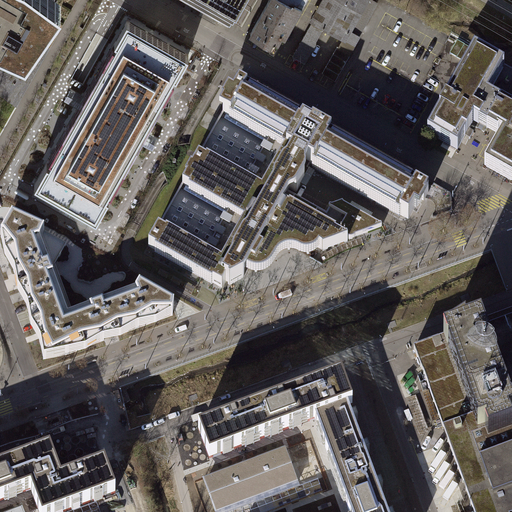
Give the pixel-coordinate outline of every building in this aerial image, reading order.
[(0,0),(0,32),(24,43),(54,0),(0,0)] [(193,0),(230,21),(241,0),(193,0)] [(270,0),(252,32),(275,45),(286,25),(290,27),(299,10),(304,0),(270,0)] [(324,27),(342,38),(364,0),(325,0),(313,21),(324,27)] [(364,0),(342,38),(354,45),(380,0),(364,0)] [(189,55),(127,20),(81,102),(34,184),(96,219),(143,137),(189,55)] [(315,43),(324,27),(313,21),(293,56),(305,63),(317,43),(315,43)] [(356,46),(354,45),(342,38),(323,72),(336,79),(356,46)] [(475,51),(458,41),(450,54),(467,64),(475,51)] [(485,165),(511,179),(511,111),(511,110),(511,109),(502,103),(488,96),(504,67),(475,51),(467,64),(428,133),(457,149),(458,149),(465,137),(468,130),(474,121),(478,123),(488,129),(498,135),(500,133),(502,134),(485,165)] [(329,208),(330,209),(327,214),(295,196),(309,169),(308,168),(310,164),(313,165),(312,167),(401,217),(402,215),(409,220),(415,208),(416,209),(422,200),(424,201),(429,192),(417,186),(418,184),(331,135),(330,136),(327,135),(320,131),(316,138),(313,136),(309,134),(313,127),(306,123),(304,122),(304,120),(247,88),(246,89),(240,85),(233,97),(232,96),(226,105),(228,106),(220,119),(200,155),(192,169),(190,168),(185,177),(188,178),(182,189),(160,227),(149,246),(155,250),(155,251),(212,284),(213,282),(222,288),(226,281),(229,282),(228,285),(230,285),(243,278),(248,271),(251,273),(255,273),(258,274),(263,273),(267,271),(269,269),(272,266),(274,262),(276,258),(280,254),(284,253),(288,252),(293,251),(298,253),(303,255),(306,255),(311,255),(316,252),(319,248),(321,250),(323,251),(348,242),(347,239),(352,240),(354,238),(357,236),(382,227),(382,225),(380,225),(344,205),(343,203),(332,207),(330,206),(329,208)] [(31,325),(71,310),(55,265),(67,245),(44,232),(12,218),(1,237),(5,256),(14,272),(18,291),(27,308),(31,325)] [(71,310),(31,325),(31,326),(40,342),(44,360),(67,355),(86,351),(102,342),(121,338),(138,329),(157,325),(173,316),(174,309),(174,306),(139,286),(139,287),(136,286),(71,310)] [(473,511),(511,511),(511,341),(505,322),(483,330),(481,325),(444,338),(414,349),(443,428),(473,511)] [(342,376),(298,392),(309,421),(315,419),(326,450),(359,438),(348,407),(352,405),(342,376)] [(294,393),(251,410),(262,439),(305,423),(309,421),(298,392),(294,393)] [(251,410),(199,429),(210,458),(262,439),(251,410)] [(351,511),(382,501),(359,438),(326,450),(349,511),(351,511)] [(14,463),(25,493),(31,490),(38,511),(62,511),(54,489),(53,489),(50,480),(60,476),(50,449),(14,463)] [(207,479),(219,511),(220,511),(298,483),(285,449),(207,479)] [(0,501),(21,494),(25,493),(14,463),(10,464),(0,467),(0,501)] [(61,480),(60,476),(50,480),(53,489),(54,489),(62,511),(64,511),(116,493),(105,464),(61,480)] [(386,511),(382,501),(351,511),(386,511)]
